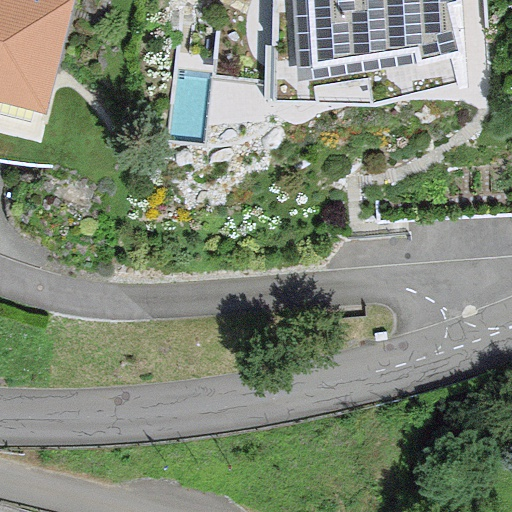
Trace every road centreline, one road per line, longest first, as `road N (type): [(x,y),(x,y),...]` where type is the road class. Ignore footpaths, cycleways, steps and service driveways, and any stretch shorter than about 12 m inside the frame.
road 1 (residential): [(0,409),(116,410),(287,388),(511,323)]
road 2 (residential): [(125,511),(0,480)]
